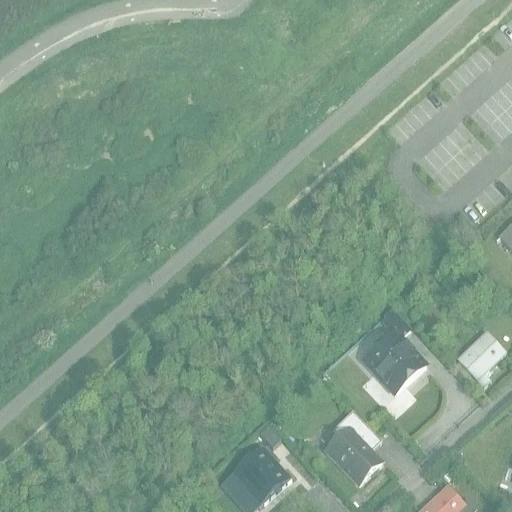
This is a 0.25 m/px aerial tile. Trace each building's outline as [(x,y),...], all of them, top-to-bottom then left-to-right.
[(410,335),(394,317),(383,327),(394,339),(364,366),(395,399),(426,370),(401,343),(410,335)] [(459,365),(484,392),(491,385),(485,378),(506,358),(488,338),(459,365)] [(381,448),(381,447),(352,417),(333,435),(341,443),(326,457),(360,490),(383,468),(371,456),(370,452),(369,450),(376,443),(381,448)] [(269,430),(260,439),(273,452),(281,444),(269,430)] [(233,482),(252,503),(254,500),(263,510),(292,484),(283,473),(279,476),(267,462),(252,476),(247,470),(233,482)] [(448,491),(426,511),(465,511),(467,511),(448,491)]
